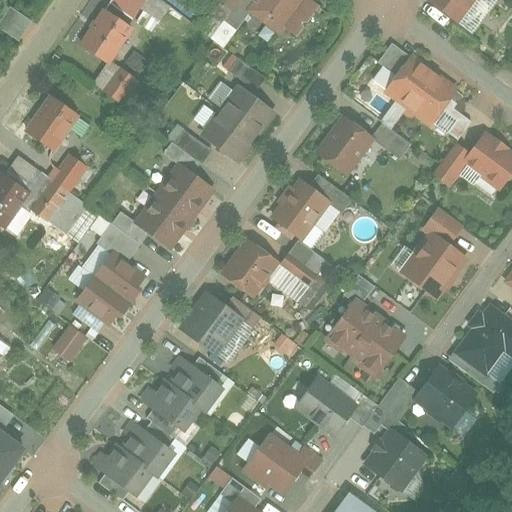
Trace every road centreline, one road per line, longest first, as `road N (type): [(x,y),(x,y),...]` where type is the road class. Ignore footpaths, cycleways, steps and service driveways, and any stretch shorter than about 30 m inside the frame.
road 1 (residential): [(43,456),(372,0)]
road 2 (residential): [(511,92),(393,0)]
